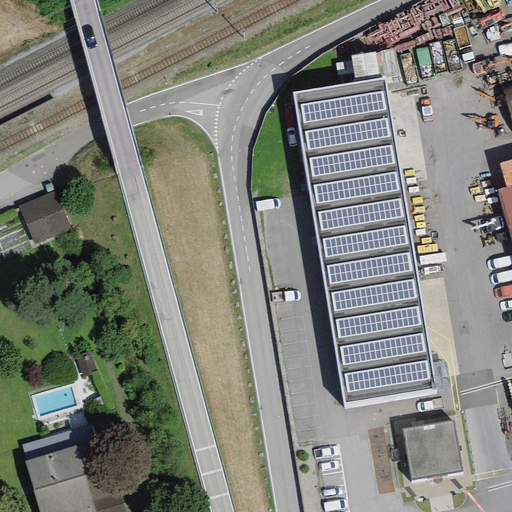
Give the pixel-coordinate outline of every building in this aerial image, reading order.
[(359,74),(381,70),(379,52),(356,55),(359,74)] [(387,77),(292,92),(343,409),(436,394),(387,77)] [(511,186),(498,190),(511,239),(511,186)] [(494,189),(475,192),(479,215),(498,212),(494,189)] [(55,191),(19,207),(35,245),(71,230),(55,191)] [(83,378),(97,373),(90,352),(75,357),(83,378)] [(402,429),(411,481),(464,472),(455,420),(402,429)] [(27,461),(94,440),(89,426),(23,446),(27,461)] [(27,461),(25,462),(40,511),(124,511),(101,438),(94,440),(27,461)]
